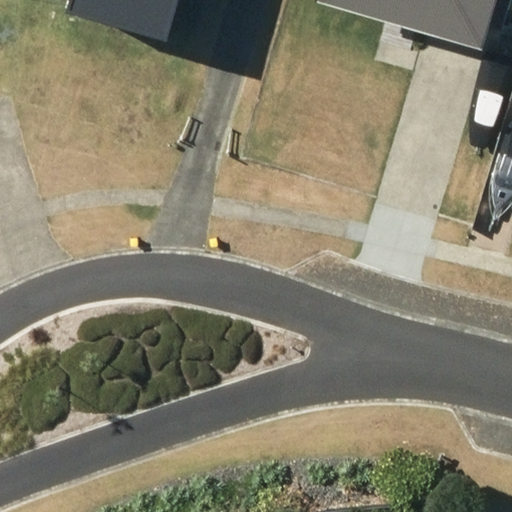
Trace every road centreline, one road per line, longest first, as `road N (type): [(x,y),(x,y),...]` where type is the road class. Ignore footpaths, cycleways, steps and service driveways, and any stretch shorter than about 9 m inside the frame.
road 1 (residential): [(0,315),(57,287),(121,273),(187,274),(319,315),(399,356)]
road 2 (residential): [(399,356),(279,384),(0,484)]
